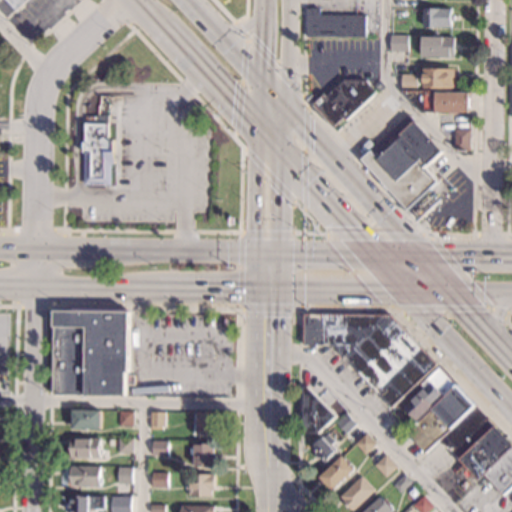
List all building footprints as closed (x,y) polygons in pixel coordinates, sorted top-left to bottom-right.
[(25,0),(15,10),(5,0),(25,0)] [(319,9),(319,16),(365,17),(365,38),(305,37),(306,9),(319,9)] [(449,16),(456,16),(455,23),(450,23),(450,28),(421,28),(421,9),(449,9),(449,16)] [(407,53),(390,53),(390,36),(407,36),(407,53)] [(454,59),(420,58),(420,37),(424,37),(454,38),(454,59)] [(454,90),(422,89),(422,69),(454,70),(454,90)] [(417,89),(401,89),(401,75),(417,75),(417,89)] [(377,93),(347,120),(343,118),(332,128),(310,104),(323,93),(327,97),(345,80),(366,80),(377,93)] [(437,94),(468,94),(468,115),(421,113),(403,91),(437,92),(437,94)] [(108,106),(99,106),(100,96),(108,96),(108,106)] [(442,152),(424,169),(437,183),(407,210),(361,159),(370,151),(369,150),(407,114),(442,152)] [(107,140),(114,140),(113,165),(110,164),(110,185),(82,185),(83,153),(79,153),(80,142),(84,142),(85,116),(108,117),(107,140)] [(469,130),(468,152),(455,152),(455,130),(469,130)] [(129,373),(126,373),(126,397),(53,395),(54,311),(130,312),(129,373)] [(390,315),(436,364),(391,407),(332,345),(304,345),(304,314),(390,315)] [(439,367),(511,444),(511,485),(502,495),(483,475),(478,480),(439,438),(424,453),(408,436),(409,435),(407,433),(432,409),(430,407),(415,421),(402,407),(422,388),(419,385),(439,367)] [(335,416),(318,433),(303,433),(303,388),(307,388),(335,416)] [(101,411),(100,429),(73,429),(73,424),(71,424),(72,410),(101,411)] [(132,412),(132,425),(118,425),(119,411),(132,412)] [(398,418),(386,429),(379,422),(391,411),(398,418)] [(165,427),(149,427),(150,412),(165,412),(165,427)] [(215,434),(196,433),(197,412),(215,413),(215,434)] [(355,423),(345,433),(336,424),(346,414),(355,423)] [(334,442),(330,446),(336,452),(325,463),(310,449),(325,434),(334,442)] [(375,444),(365,454),(356,444),(366,434),(375,444)] [(133,439),(133,453),(118,453),(118,438),(133,439)] [(101,459),(72,458),(72,439),(101,439),(101,459)] [(168,456),(152,456),(152,441),(168,441),(168,456)] [(213,468),(193,468),(193,455),(191,455),(191,449),(194,449),(194,445),(213,445),(213,468)] [(396,467),(386,477),(375,465),(385,455),(396,467)] [(353,470),(332,491),(319,478),(340,457),(353,470)] [(100,487),(70,486),(70,467),(101,467),(100,487)] [(131,476),(118,476),(118,468),(131,468),(131,476)] [(168,488),(151,488),(151,473),(168,473),(168,488)] [(215,490),(212,490),(212,497),(188,497),(188,489),(185,489),(185,483),(189,483),(189,474),(215,475),(215,490)] [(410,482),(399,493),(393,487),(404,476),(410,482)] [(374,490),(352,511),(339,498),(361,477),(374,490)] [(105,509),(89,509),(89,511),(70,511),(71,496),(105,497),(105,509)] [(423,496),(433,506),(426,511),(418,511),(412,505),(423,496)] [(131,511),(111,511),(111,497),(131,497),(131,511)] [(392,510),(390,511),(363,511),(379,497),(392,510)]
